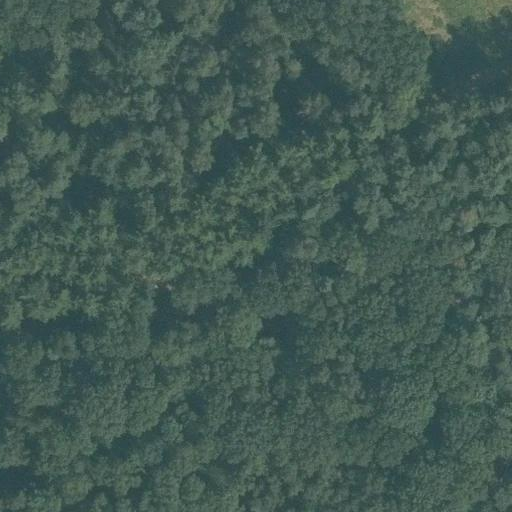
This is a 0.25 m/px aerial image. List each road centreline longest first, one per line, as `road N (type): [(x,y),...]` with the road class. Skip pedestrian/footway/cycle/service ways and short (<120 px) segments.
road 1 (track): [(98,301),(224,258),(275,223),(383,123),(468,77),(511,64)]
road 2 (track): [(296,0),(382,125)]
